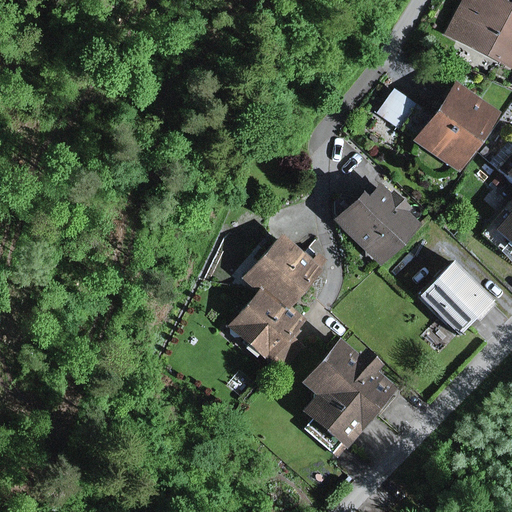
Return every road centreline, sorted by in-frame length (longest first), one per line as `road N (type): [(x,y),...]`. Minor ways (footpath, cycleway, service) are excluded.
road 1 (residential): [(424,0),(333,126),(323,214),(337,278),(314,324)]
road 2 (residential): [(347,511),(511,337)]
